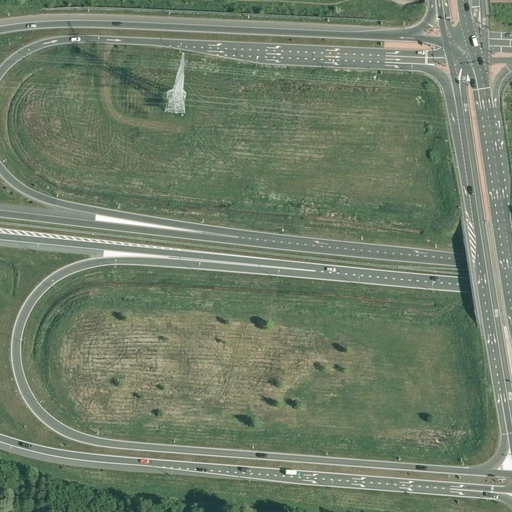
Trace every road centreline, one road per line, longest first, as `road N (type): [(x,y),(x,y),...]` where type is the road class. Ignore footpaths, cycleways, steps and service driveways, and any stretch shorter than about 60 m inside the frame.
road 1 (trunk): [(487,472),(96,442),(39,410),(20,380),(17,329),(53,277),(105,261),(315,268)]
road 2 (motorway): [(0,438),(88,459),(511,490)]
road 3 (trunk): [(0,74),(24,52),(83,40),(417,60)]
road 4 (motorway): [(409,37),(166,26),(0,30)]
road 5 (primary): [(457,92),(510,432)]
road 6 (trunk): [(0,236),(315,268)]
road 7 (trunk): [(511,266),(237,239)]
road 8 (trunk): [(237,239),(64,206),(34,197),(0,169)]
road 9 (trunk): [(237,239),(0,214)]
road 10 (primary): [(511,271),(476,59)]
road 11 (trunk): [(315,268),(511,285)]
